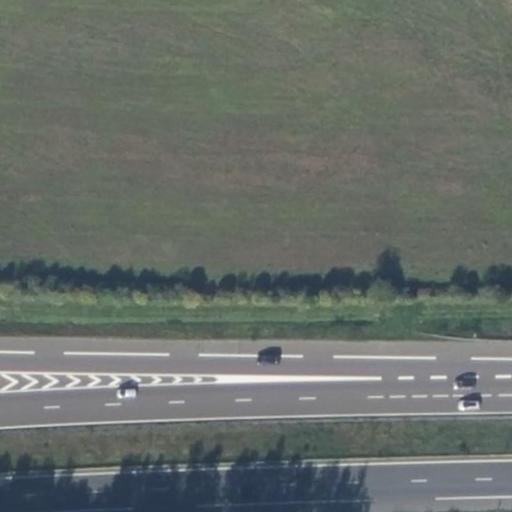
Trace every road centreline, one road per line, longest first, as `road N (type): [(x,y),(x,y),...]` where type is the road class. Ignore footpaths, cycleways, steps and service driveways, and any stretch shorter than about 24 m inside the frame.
road 1 (trunk): [(0,496),(511,478)]
road 2 (trunk): [(391,396),(330,373),(0,362)]
road 3 (trunk): [(391,396),(0,410)]
road 4 (trunk): [(511,395),(391,396)]
